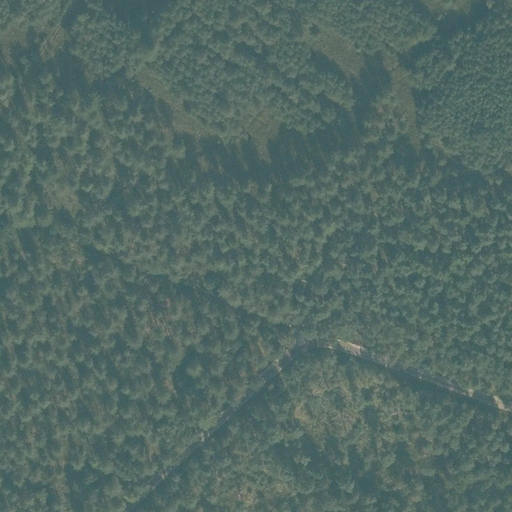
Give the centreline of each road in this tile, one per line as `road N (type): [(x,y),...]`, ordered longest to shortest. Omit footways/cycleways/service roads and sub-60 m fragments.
road 1 (track): [(121,511),(303,342),(413,370),(511,408)]
road 2 (track): [(0,117),(76,0)]
